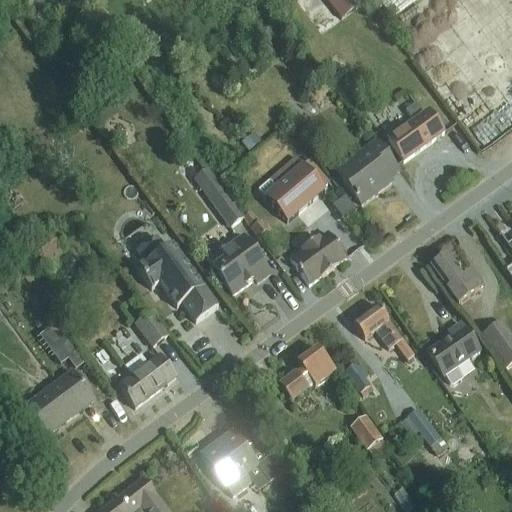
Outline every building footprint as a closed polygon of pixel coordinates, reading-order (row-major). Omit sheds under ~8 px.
[(355,0),(324,0),(341,21),(360,6),(355,0)] [(89,56),(80,63),(88,74),(97,68),(89,56)] [(403,165),(443,136),(428,115),(423,118),(415,106),(405,114),(413,125),(387,143),(403,165)] [(253,137),(240,146),(247,155),(259,145),(253,137)] [(389,181),(399,174),(377,144),(336,175),(360,208),(392,184),(389,181)] [(21,151),(13,158),(18,166),(27,159),(21,151)] [(296,161),(258,194),(286,226),(324,194),(322,191),(329,185),(309,163),(302,169),(296,161)] [(241,225),(222,199),(206,177),(194,187),(209,209),(228,235),(241,225)] [(344,202),(332,212),(344,227),(356,217),(344,202)] [(251,216),(243,222),(258,242),(269,234),(261,223),(258,225),(251,216)] [(308,290),(346,262),(327,236),(319,241),(319,240),(299,254),(300,255),(289,264),(308,290)] [(48,240),(32,252),(41,265),(58,252),(48,240)] [(195,327),(217,311),(203,291),(202,291),(171,248),(165,253),(156,240),(136,255),(145,267),(137,273),(151,293),(159,287),(176,311),(182,308),(195,327)] [(267,281),(241,245),(206,271),(229,304),(252,287),(254,290),(267,281)] [(482,292),(470,276),(462,281),(447,260),(431,272),(445,292),(445,293),(457,310),(482,292)] [(407,366),(413,361),(377,312),(353,329),(364,345),(376,337),(389,355),(395,351),(407,366)] [(166,342),(147,318),(131,331),(150,354),(166,342)] [(462,380),(457,372),(480,357),(460,327),(446,336),(449,340),(426,356),(449,390),(462,380)] [(506,373),(511,368),(511,341),(502,327),(483,340),(506,373)] [(69,347),(53,359),(60,368),(67,363),(75,373),(84,367),(69,347)] [(318,355),(297,370),(300,375),(278,391),(291,408),(313,392),(315,394),(335,379),(318,355)] [(132,380),(118,391),(135,413),(176,382),(159,360),(148,368),(141,359),(125,371),(132,380)] [(362,400),(372,393),(356,371),(346,378),(362,400)] [(42,444),(94,405),(71,375),(20,414),(42,444)] [(418,415),(408,423),(403,426),(412,438),(417,434),(438,461),(448,453),(418,415)] [(363,423),(351,432),(372,461),(385,452),(363,423)] [(236,438),(200,462),(223,496),(227,493),(233,501),(252,487),(248,481),(258,473),(270,489),(280,482),(267,463),(257,470),(236,438)] [(428,467),(418,476),(424,483),(434,475),(428,467)] [(163,511),(145,486),(108,511),(163,511)] [(302,511),(294,501),(286,508),(289,511),(302,511)]
